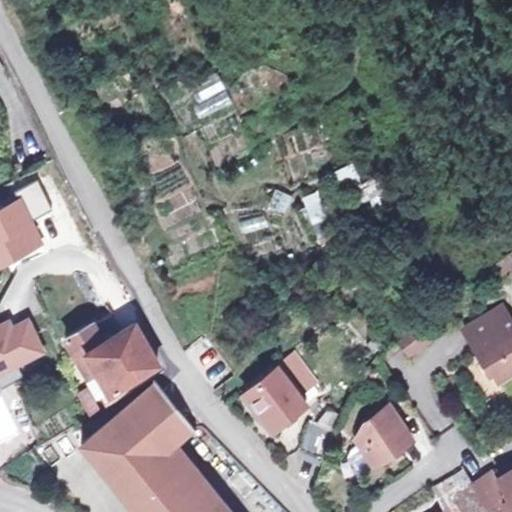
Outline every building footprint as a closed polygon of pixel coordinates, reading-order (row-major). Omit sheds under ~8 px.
[(220,79),(191,93),(203,117),(232,104),(220,79)] [(320,203),(301,206),(304,225),(323,222),(320,203)] [(238,220),(242,233),(266,227),(263,214),(238,220)] [(511,366),(511,316),(502,300),(468,321),(500,373),(511,366)] [(7,315),(0,318),(0,326),(2,331),(11,327),(10,323),(10,322),(7,315)] [(0,326),(0,383),(23,373),(14,355),(23,351),(25,354),(41,345),(26,315),(10,322),(10,323),(11,327),(2,331),(0,326)] [(158,355),(134,316),(102,335),(91,317),(66,332),(87,367),(95,363),(108,385),(158,355)] [(399,329),(395,333),(409,351),(430,333),(416,316),(399,329)] [(385,339),(379,332),(371,338),(377,346),(385,339)] [(305,395),(278,359),(244,385),(273,421),(305,395)] [(213,511),(163,448),(193,424),(155,373),(79,434),(141,511),(213,511)] [(91,384),(77,391),(85,409),(99,402),(91,384)] [(415,435),(392,401),(366,417),(359,433),(362,438),(376,458),(377,460),(415,435)] [(322,456),(333,423),(309,415),(298,445),(322,456)] [(362,438),(354,444),(351,451),(362,468),(376,458),(362,438)] [(501,496),(506,504),(511,511),(511,463),(499,468),(497,463),(474,476),(489,502),(501,496)] [(492,511),(506,504),(501,496),(489,502),(474,476),(471,471),(467,464),(437,481),(448,502),(430,511),(492,511)]
